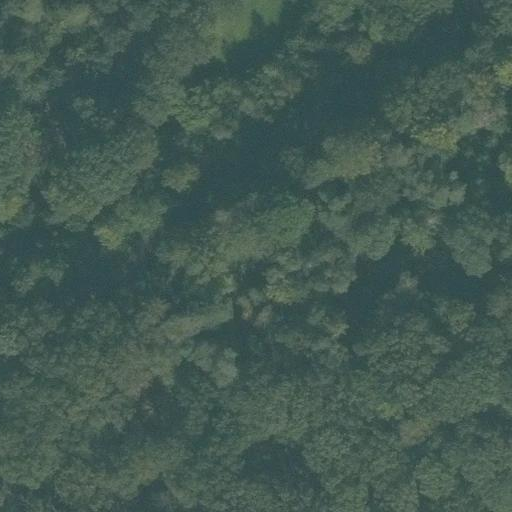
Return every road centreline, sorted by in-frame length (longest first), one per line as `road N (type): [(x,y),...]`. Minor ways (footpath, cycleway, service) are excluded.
road 1 (unclassified): [(485,0),(0,357)]
road 2 (unknown): [(0,323),(89,267),(451,0)]
road 3 (track): [(0,268),(163,0)]
road 4 (track): [(83,295),(77,274),(86,241),(131,148),(204,62)]
